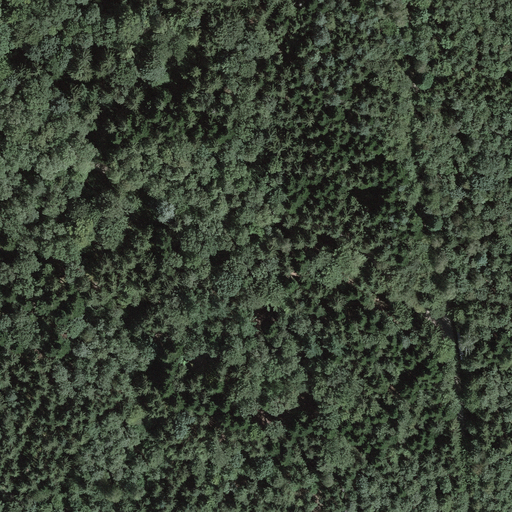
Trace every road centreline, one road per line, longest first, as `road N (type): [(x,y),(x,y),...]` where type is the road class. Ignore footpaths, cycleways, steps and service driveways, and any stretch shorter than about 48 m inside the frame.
road 1 (track): [(0,120),(122,180),(356,244),(454,349)]
road 2 (track): [(471,511),(464,400),(406,98)]
